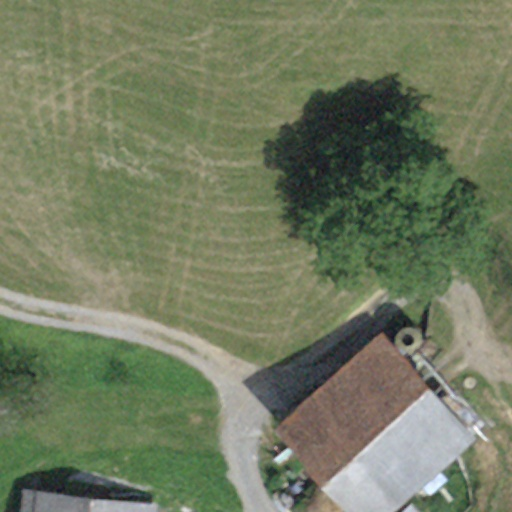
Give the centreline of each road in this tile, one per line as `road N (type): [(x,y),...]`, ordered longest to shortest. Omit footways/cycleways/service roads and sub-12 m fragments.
road 1 (track): [(229,377),(273,387),(298,376),(408,290),(434,284),(472,313),(511,393)]
road 2 (track): [(0,308),(110,328),(229,377)]
road 3 (track): [(229,377),(242,481),(264,511)]
